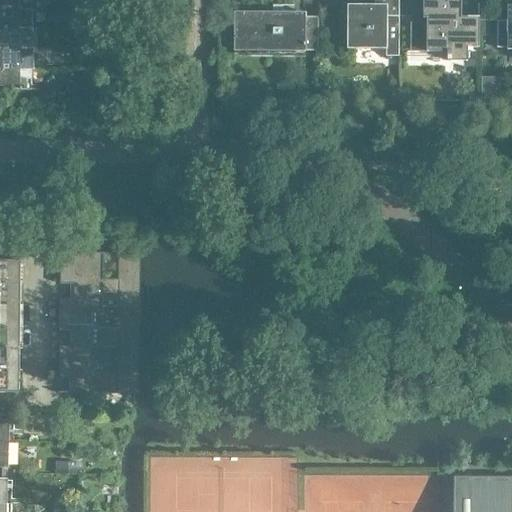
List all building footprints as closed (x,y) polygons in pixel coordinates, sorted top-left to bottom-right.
[(32,11),(31,0),(0,0),(0,11),(21,11),(32,11)] [(461,15),(461,1),(423,1),(423,19),(426,19),(426,23),(410,23),(410,25),(411,25),(411,51),(427,52),(443,52),(443,61),(462,61),(462,48),(477,49),(477,50),(479,50),(479,15),(461,15)] [(399,57),(399,16),(387,16),(387,6),(347,5),(347,49),(386,50),(386,57),(399,57)] [(26,32),(25,20),(21,20),(21,11),(0,11),(0,31),(20,31),(20,41),(30,41),(30,32),(26,32)] [(318,51),(318,17),(306,17),(306,13),(234,13),(234,51),(318,51)] [(30,61),(30,41),(20,41),(20,31),(0,31),(0,51),(20,51),(21,61),(26,61),(30,61)] [(26,72),(26,61),(21,61),(20,51),(0,51),(0,71),(21,71),(21,81),(26,81),(31,81),(30,72),(26,72)] [(0,92),(26,92),(26,81),(21,81),(21,71),(0,71),(0,92)] [(136,285),(136,254),(60,252),(60,284),(74,285),(136,285)] [(0,282),(20,283),(21,261),(0,260),(0,282)] [(0,304),(20,304),(20,283),(0,282),(0,304)] [(135,346),(136,285),(74,285),(74,299),(60,299),(59,331),(74,331),(73,346),(135,346)] [(0,325),(20,326),(20,304),(0,304),(0,325)] [(20,326),(0,325),(0,347),(20,348),(20,326)] [(135,346),(73,346),(59,345),(59,377),(73,377),(73,392),(58,392),(58,393),(134,395),(135,346)] [(20,348),(0,347),(0,368),(19,369),(20,348)] [(0,393),(19,393),(19,369),(0,368),(0,393)] [(0,441),(7,442),(7,428),(11,428),(11,416),(0,416),(0,441)] [(6,456),(7,442),(0,441),(0,467),(10,468),(10,456),(6,456)] [(79,489),(79,475),(58,475),(58,489),(79,489)] [(511,511),(511,477),(454,477),(453,511),(511,511)] [(0,504),(5,505),(5,491),(9,491),(9,479),(0,478),(0,504)]
